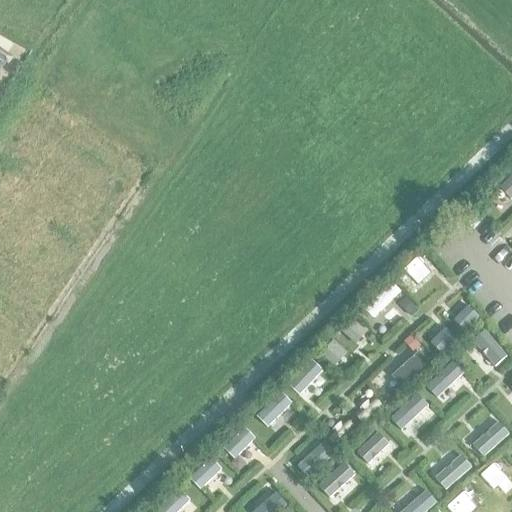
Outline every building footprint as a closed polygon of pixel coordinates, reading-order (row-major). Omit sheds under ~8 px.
[(0,71),(5,64),(7,66),(13,58),(0,48),(0,71)] [(464,329),(479,315),(468,305),(454,318),(464,329)] [(342,330),(355,345),(367,334),(354,319),(342,330)] [(439,352),(454,338),(444,328),(429,342),(439,352)] [(507,357),(485,330),(473,340),(495,366),(507,357)] [(320,350),(333,365),(346,354),(332,339),(320,350)] [(417,349),(392,372),(402,383),(427,360),(417,349)] [(314,360),(288,383),(299,394),(324,371),(314,360)] [(453,361),(427,384),(438,396),(463,373),(453,361)] [(281,392),(256,415),(266,426),(291,403),(281,392)] [(417,395),(391,418),(401,429),(427,406),(417,395)] [(374,397),(357,413),(364,421),(381,404),(374,397)] [(346,420),(329,436),(336,443),(353,427),(346,420)] [(499,421),(474,444),(484,455),(509,432),(499,421)] [(245,427),(222,448),(232,459),(255,438),(245,427)] [(378,432),(357,451),(367,463),(388,443),(378,432)] [(323,442),(298,465),(308,476),(334,453),(323,442)] [(461,452),(434,479),(445,490),(472,463),(461,452)] [(212,457),(189,478),(199,489),(222,468),(212,457)] [(345,462),(317,487),(327,498),(355,473),(345,462)] [(181,488),(157,509),(159,511),(176,511),(191,499),(181,488)] [(427,489),(399,511),(423,511),(437,501),(427,489)] [(273,494),(254,511),(276,511),(284,505),(273,494)]
